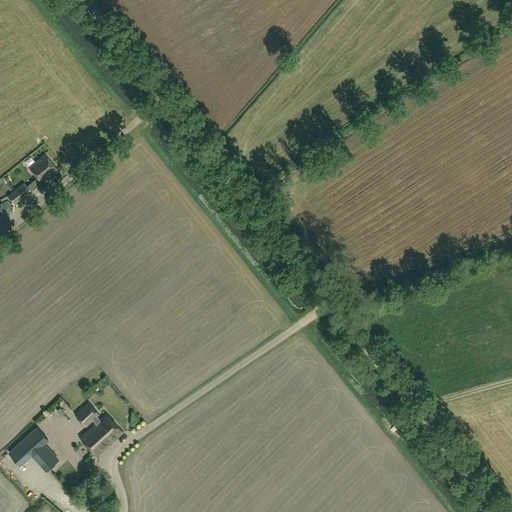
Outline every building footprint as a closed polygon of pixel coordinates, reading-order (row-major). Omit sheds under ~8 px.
[(45,154),(30,167),(41,182),(57,170),(45,154)] [(24,183),(14,192),(8,196),(15,204),(20,200),(31,191),(24,183)] [(107,414),(100,420),(97,416),(99,414),(89,403),(75,416),(86,427),(93,420),(96,424),(81,438),(97,456),(123,432),(107,414)] [(58,407),(52,412),(59,420),(65,414),(58,407)] [(31,454),(46,471),(52,465),(45,457),(51,452),(44,444),(48,440),(37,428),(9,453),(20,464),(31,454)]
